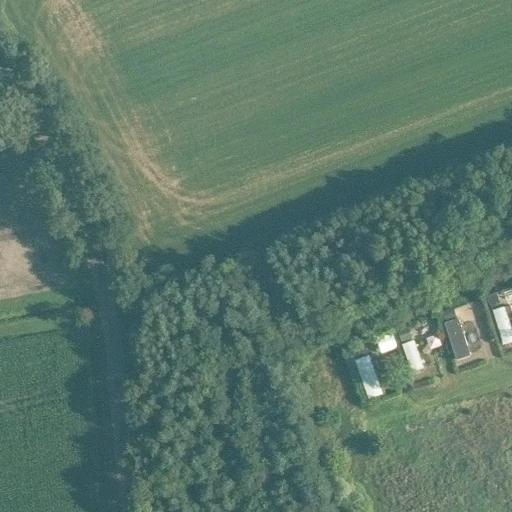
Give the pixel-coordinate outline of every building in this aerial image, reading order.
[(506,311),(511,309),(511,296),(503,298),(506,311)] [(474,365),(491,361),(481,324),(465,328),(474,365)] [(433,345),(419,349),(429,379),(442,375),(433,345)] [(338,364),(342,374),(360,368),(356,358),(338,364)] [(371,364),(385,406),(402,400),(387,359),(371,364)]
